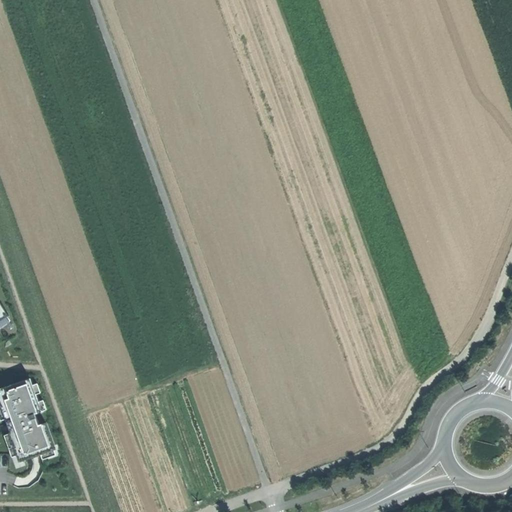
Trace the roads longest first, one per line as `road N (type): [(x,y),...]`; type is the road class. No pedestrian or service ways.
road 1 (track): [(94,0),(277,511)]
road 2 (track): [(511,253),(479,336),(421,390),(389,440),(207,511)]
